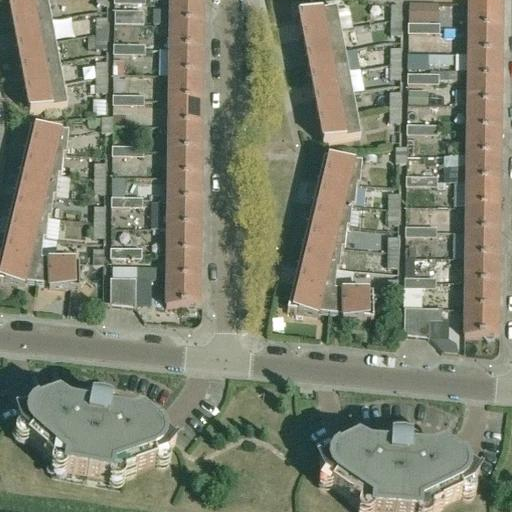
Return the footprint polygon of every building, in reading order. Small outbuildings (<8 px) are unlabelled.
[(6,0),(8,10),(46,3),(45,0),(6,0)] [(96,0),(96,9),(106,9),(106,0),(96,0)] [(46,3),(8,10),(12,31),(50,24),(46,3)] [(169,29),(202,29),(203,3),(169,3),(169,29)] [(468,7),(468,34),(501,34),(501,8),(468,7)] [(390,25),(400,25),(400,10),(390,9),(390,25)] [(298,19),(302,40),(340,33),(336,12),(298,19)] [(61,39),(82,34),(79,21),(58,26),(61,39)] [(96,38),(105,38),(105,23),(96,23),(96,38)] [(50,24),(12,31),(16,53),(54,46),(50,24)] [(400,25),(390,25),(390,40),(400,40),(400,25)] [(407,38),(423,38),(423,28),(407,28),(407,38)] [(438,28),(423,28),(423,38),(438,38),(438,28)] [(169,40),(169,54),(202,55),(202,29),(169,29),(159,29),(159,40),(169,40)] [(306,61),(344,54),(340,33),(302,40),(306,61)] [(468,34),(467,59),(500,59),(501,34),(468,34)] [(105,53),(105,38),(96,38),(96,53),(105,53)] [(263,47),(263,38),(245,38),(245,47),(263,47)] [(54,46),(16,53),(20,74),(58,67),(54,46)] [(113,48),(112,53),(112,59),(128,59),(128,48),(113,48)] [(145,49),(128,48),(128,59),(144,60),(145,49)] [(390,68),(399,68),(400,53),(390,53),(390,68)] [(202,80),(202,55),(169,54),(158,54),(158,68),(169,68),(168,80),(202,80)] [(306,61),(310,83),(348,76),(344,54),(306,61)] [(467,59),(467,84),(500,85),(500,59),(467,59)] [(24,95),(62,88),(58,67),(20,74),(24,95)] [(95,67),(95,82),(105,82),(105,67),(95,67)] [(389,84),(399,84),(399,68),(390,68),(389,84)] [(314,104),(352,97),(348,76),(310,83),(314,104)] [(406,89),(422,89),(422,78),(407,78),(406,89)] [(438,79),(422,78),(422,89),(438,89),(438,79)] [(201,106),(202,80),(168,80),(168,105),(201,106)] [(105,97),(105,82),(95,82),(95,97),(105,97)] [(467,84),(467,110),(500,110),(500,85),(467,84)] [(62,88),(24,95),(29,117),(67,110),(62,88)] [(314,104),(318,126),(356,119),(352,97),(314,104)] [(399,113),(399,98),(389,97),(389,113),(399,113)] [(112,99),(112,104),(112,110),(127,110),(127,99),(112,99)] [(143,110),(144,105),(144,100),(127,99),(127,110),(143,110)] [(201,131),(201,106),(168,105),(168,131),(201,131)] [(499,136),(500,110),(467,110),(466,136),(499,136)] [(389,128),(398,128),(399,113),(389,113),(389,128)] [(356,119),(318,126),(322,147),(360,140),(356,119)] [(101,122),(101,137),(108,137),(111,137),(112,122),(108,122),(101,122)] [(406,140),(421,140),(422,130),(406,130),(406,140)] [(437,130),(422,130),(421,140),(437,140),(437,130)] [(201,157),(201,131),(168,131),(167,157),(201,157)] [(65,159),(68,136),(29,132),(24,154),(65,159)] [(466,136),(466,161),(499,161),(499,136),(466,136)] [(111,150),(111,156),(111,161),(126,161),(126,150),(111,150)] [(143,150),(126,150),(126,161),(143,161),(143,150)] [(395,168),(405,168),(405,152),(396,152),(395,168)] [(60,180),(62,159),(65,159),(24,154),(19,175),(60,180)] [(200,182),(201,157),(167,157),(167,182),(200,182)] [(466,161),(465,186),(499,187),(499,161),(466,161)] [(323,162),(317,184),(356,189),(358,189),(361,167),(323,162)] [(94,169),(94,184),(103,185),(104,169),(94,169)] [(19,175),(14,197),(55,201),(57,180),(60,180),(19,175)] [(405,191),(421,192),(421,181),(405,181),(405,191)] [(437,181),(421,181),(421,192),(437,192),(437,181)] [(200,208),(200,182),(167,182),(167,208),(200,208)] [(103,200),(103,185),(94,184),(94,200),(103,200)] [(317,184),(312,205),(353,209),(356,189),(317,184)] [(498,212),(499,187),(465,186),(465,212),(498,212)] [(55,202),(55,201),(14,197),(9,218),(50,222),(52,201),(55,202)] [(388,199),(388,214),(398,214),(398,199),(388,199)] [(126,202),(110,202),(110,211),(126,212),(126,202)] [(142,212),(142,207),(142,202),(126,202),(126,212),(142,212)] [(312,205),(307,226),(348,231),(350,210),(353,210),(353,209),(312,205)] [(200,234),(200,208),(167,208),(166,233),(200,234)] [(93,212),(93,228),(103,228),(103,212),(93,212)] [(465,212),(465,238),(498,238),(498,212),(465,212)] [(398,214),(388,214),(388,229),(397,230),(398,214)] [(9,218),(4,239),(45,243),(47,222),(50,223),(50,222),(9,218)] [(307,226),(302,248),(343,252),(345,231),(348,231),(307,226)] [(93,243),(103,243),(103,228),(93,228),(93,243)] [(404,242),(420,242),(420,232),(404,232),(404,242)] [(436,232),(420,232),(420,242),(436,242),(436,232)] [(199,259),(200,234),(166,233),(166,259),(199,259)] [(498,263),(498,238),(465,238),(464,263),(498,263)] [(45,243),(4,239),(0,255),(0,260),(39,264),(42,244),(44,244),(45,243)] [(387,257),(397,257),(397,242),(387,242),(387,257)] [(343,252),(302,248),(297,269),(335,273),(338,274),(340,252),(343,252)] [(125,253),(110,252),(110,263),(125,263),(125,253)] [(142,253),(125,253),(125,263),(141,263),(142,253)] [(102,271),(103,255),(93,255),(92,271),(102,271)] [(387,272),(397,272),(397,257),(387,257),(387,272)] [(199,285),(199,259),(166,259),(166,284),(199,285)] [(0,285),(36,290),(39,264),(0,260),(0,285)] [(464,263),(464,289),(497,289),(498,263),(464,263)] [(39,264),(36,290),(79,294),(78,267),(39,264)] [(292,290),(333,295),(333,293),(335,273),(297,269),(292,290)] [(109,310),(135,312),(135,311),(135,283),(109,282),(109,308),(109,310)] [(435,282),(419,283),(419,293),(434,293),(435,282)] [(403,293),(419,293),(419,283),(403,283),(403,293)] [(193,314),(197,311),(198,311),(199,285),(166,284),(165,311),(185,311),(188,314),(193,314)] [(386,300),(397,300),(397,285),(387,285),(386,300)] [(497,315),(497,289),(464,289),(464,314),(497,315)] [(286,316),(329,320),(333,295),(292,290),(286,316)] [(372,325),(371,298),(333,293),(333,295),(329,320),(372,325)] [(403,339),(403,340),(428,343),(429,342),(429,326),(441,326),(442,313),(404,313),(403,339)] [(463,340),(483,340),(486,344),(491,344),(495,341),(496,341),(497,315),(464,314),(463,340)] [(110,413),(110,412),(107,410),(105,409),(102,408),(98,407),(95,407),(92,407),(89,407),(89,409),(87,420),(78,418),(67,411),(57,404),(16,419),(21,432),(30,440),(26,444),(53,468),(65,470),(64,476),(109,485),(110,479),(122,481),(156,469),(154,463),(165,459),(174,449),(141,420),(130,423),(116,426),(107,424),(110,413)] [(409,450),(410,449),(407,448),(404,447),(401,447),(397,446),(394,446),(391,447),(388,447),(389,449),(388,460),(378,460),(366,454),(366,453),(356,448),(317,467),(323,479),(333,486),(329,491),(359,511),(366,511),(438,511),(461,501),(459,496),(469,490),(477,479),(441,455),(430,458),(431,458),(417,463),(408,462),(409,450)]
